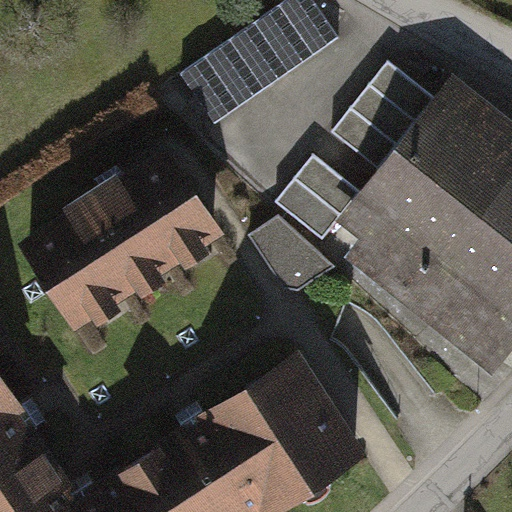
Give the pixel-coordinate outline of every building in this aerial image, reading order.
[(290,0),(184,74),(219,124),(344,38),(317,0),(290,0)] [(383,170),(438,100),(389,62),(334,132),(383,170)] [(511,351),(511,158),(438,100),(383,170),(364,194),(396,220),(366,258),(501,365),(511,351)] [(64,342),(217,244),(158,153),(6,252),(64,342)] [(277,202),(326,241),(364,194),(315,154),(277,202)] [(293,287),(333,267),(284,216),(260,234),(293,287)] [(80,501),(0,380),(0,511),(313,511),(359,482),(282,367),(80,501)]
